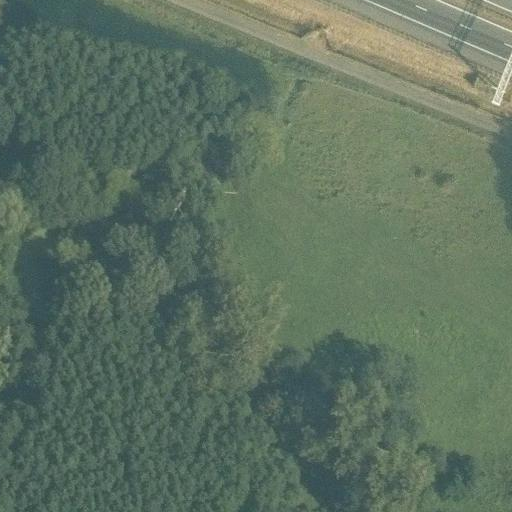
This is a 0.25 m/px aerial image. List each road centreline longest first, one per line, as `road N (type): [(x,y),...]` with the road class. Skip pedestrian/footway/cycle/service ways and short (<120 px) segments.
road 1 (unclassified): [(511,133),(185,0)]
road 2 (motorway): [(393,0),(511,50)]
